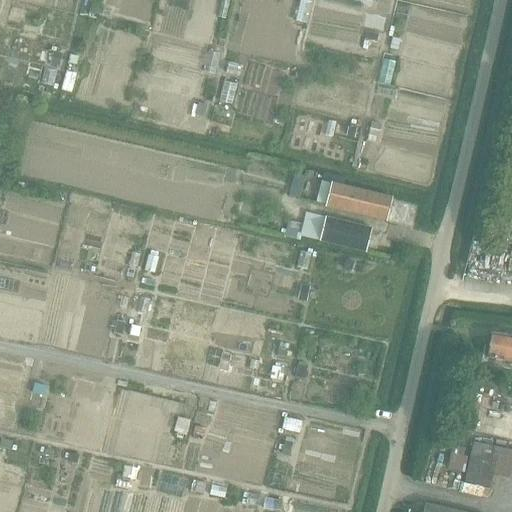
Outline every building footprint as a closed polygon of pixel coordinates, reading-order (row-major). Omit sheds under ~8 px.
[(367,31),(365,39),(375,42),(377,34),(367,31)] [(221,61),(222,38),(206,38),(205,60),(221,61)] [(52,52),(49,64),(57,66),(61,54),(52,52)] [(68,58),(66,77),(77,79),(79,59),(68,58)] [(221,88),(235,91),(240,68),(226,65),(221,88)] [(198,104),(195,115),(203,117),(206,106),(198,104)] [(370,122),(367,135),(377,137),(380,124),(370,122)] [(349,126),(347,135),(355,137),(357,128),(349,126)] [(294,173),(288,196),(298,198),(304,175),(294,173)] [(330,185),(326,205),(386,219),(391,197),(343,185),(345,177),(333,174),(331,184),(330,185)] [(305,225),(302,236),(322,241),(365,251),(370,230),(327,220),(307,216),(305,225)] [(314,289),(311,303),(319,305),(323,291),(314,289)] [(116,321),(113,334),(121,335),(123,323),(116,321)] [(131,325),(129,335),(138,337),(140,327),(131,325)] [(511,336),(490,333),(486,357),(511,360),(511,336)] [(278,348),(277,356),(285,358),(287,349),(278,348)] [(299,363),(296,378),(305,380),(309,366),(299,363)] [(39,370),(37,383),(52,384),(54,371),(39,370)] [(34,383),(32,393),(45,396),(47,385),(34,383)] [(180,420),(177,429),(185,431),(187,422),(180,420)] [(195,425),(193,434),(203,436),(205,428),(195,425)] [(1,438),(0,441),(0,447),(10,449),(12,441),(1,438)] [(283,440),(280,453),(288,455),(291,442),(283,440)] [(506,477),(511,452),(511,449),(474,441),(465,483),(487,488),(491,473),(506,477)] [(452,446),(448,462),(465,465),(467,457),(462,456),(464,448),(452,446)] [(71,454),(69,462),(76,463),(78,456),(71,454)] [(124,465),(121,477),(135,480),(138,468),(124,465)] [(196,481),(194,492),(203,494),(205,483),(196,481)] [(273,500),(271,511),(279,511),(281,501),(273,500)]
